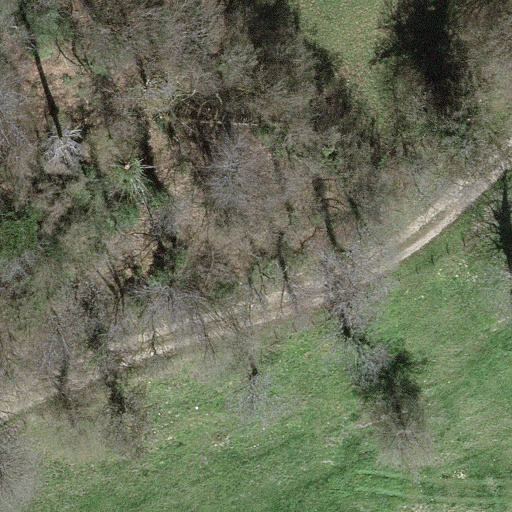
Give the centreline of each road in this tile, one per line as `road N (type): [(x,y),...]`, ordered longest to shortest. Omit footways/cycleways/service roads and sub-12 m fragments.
road 1 (track): [(0,416),(310,288),(399,240),(511,150)]
road 2 (track): [(19,407),(175,135),(198,71),(205,0)]
